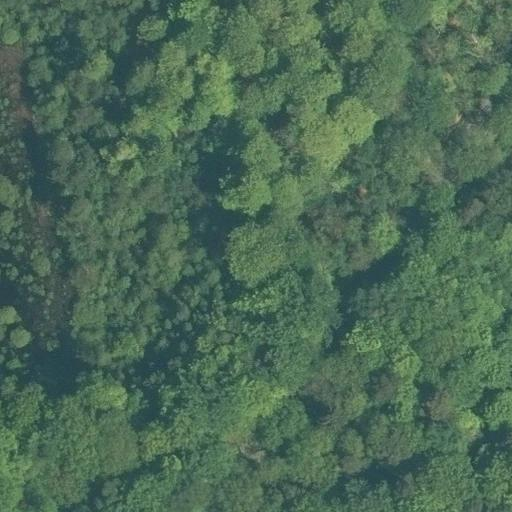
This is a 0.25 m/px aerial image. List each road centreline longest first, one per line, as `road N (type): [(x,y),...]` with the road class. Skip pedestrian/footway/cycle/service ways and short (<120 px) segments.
road 1 (tertiary): [(214,511),(511,79)]
road 2 (track): [(511,469),(324,491)]
road 3 (track): [(0,487),(132,482)]
